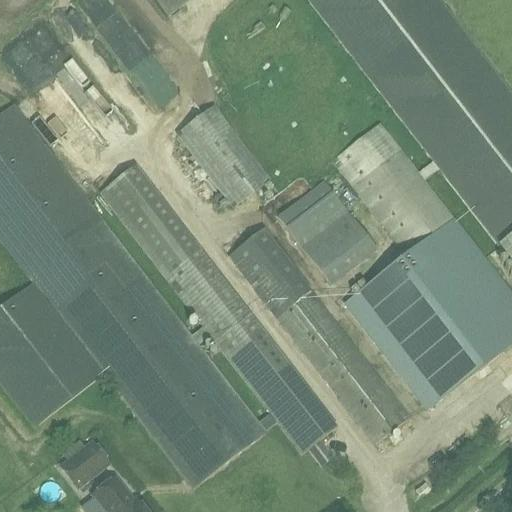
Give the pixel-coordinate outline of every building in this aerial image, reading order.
[(91,18),(105,11),(98,0),(86,0),(83,2),(91,18)] [(133,0),(119,7),(129,26),(144,18),(134,0),(133,0)] [(151,0),(162,14),(180,0),(151,0)] [(330,161),(401,252),(390,261),(393,266),(343,305),(427,413),(511,346),(511,297),(422,182),(438,169),(511,264),(511,97),(436,0),(306,0),(433,163),(417,175),(378,125),(330,161)] [(302,456),(308,451),(321,468),(333,459),(320,442),(337,429),(135,168),(100,195),(204,329),(191,339),(12,108),(0,117),(0,241),(34,285),(0,311),(0,384),(35,429),(104,376),(193,491),(265,435),(264,434),(277,424),(302,456)] [(176,137),(232,209),(268,181),(212,109),(176,137)] [(330,288),(376,253),(323,184),(278,220),(330,288)] [(408,420),(262,231),(228,257),(374,446),(408,420)] [(61,469),(77,489),(107,466),(92,446),(61,469)] [(104,511),(142,511),(135,502),(133,504),(114,480),(93,497),(104,511)]
